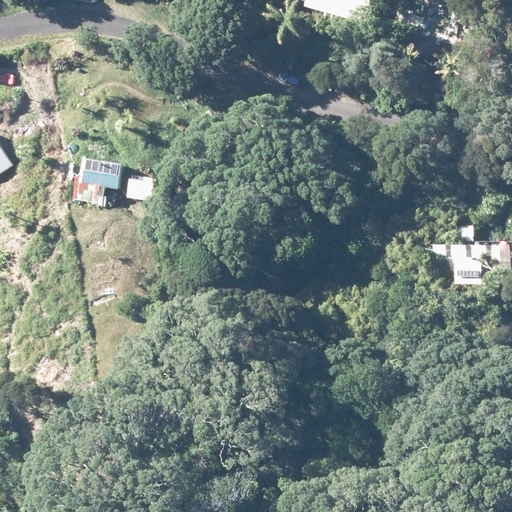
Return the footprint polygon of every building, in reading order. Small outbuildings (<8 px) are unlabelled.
[(310,0),(307,10),(368,28),(375,3),(387,6),(388,0),(310,0)] [(395,31),(422,38),(426,20),(400,13),(395,31)] [(331,78),(305,61),(280,101),(307,117),(331,78)] [(0,141),(0,176),(17,166),(0,141)] [(85,184),(123,189),(126,163),(89,157),(85,184)] [(154,180),(131,179),(130,200),(153,201),(154,180)] [(494,242),(510,242),(511,217),(494,217),(494,242)] [(506,245),(439,243),(439,271),(462,271),(462,284),(489,285),(489,277),(506,278),(506,245)]
